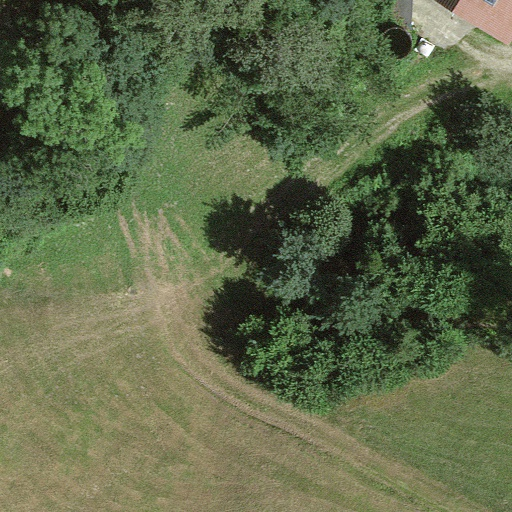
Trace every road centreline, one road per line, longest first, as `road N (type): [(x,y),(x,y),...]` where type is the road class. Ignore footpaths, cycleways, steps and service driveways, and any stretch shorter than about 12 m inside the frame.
road 1 (track): [(354,0),(349,90),(328,164),(268,253),(265,285),(289,314),(321,318),(511,310)]
road 2 (track): [(328,164),(214,267),(195,301),(198,355),(221,378),(473,511)]
road 3 (track): [(328,164),(414,95),(447,83),(511,78)]
